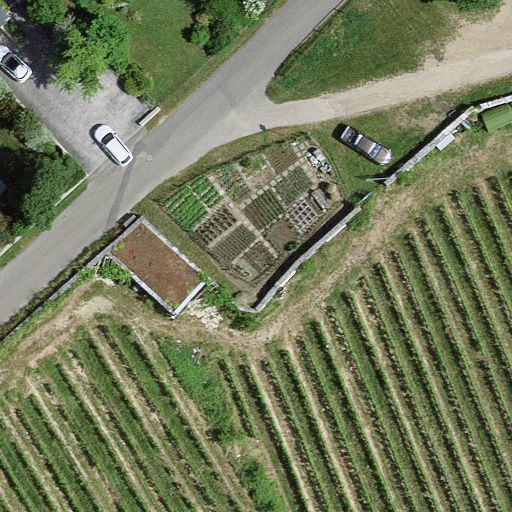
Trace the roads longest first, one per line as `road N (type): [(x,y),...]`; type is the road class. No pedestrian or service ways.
road 1 (residential): [(0,323),(197,141),(323,0)]
road 2 (track): [(197,141),(511,62)]
